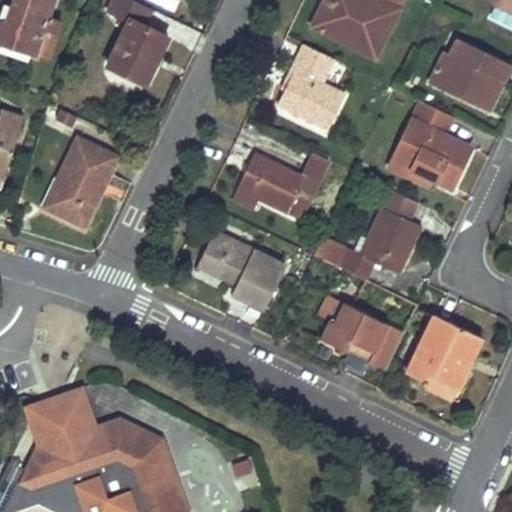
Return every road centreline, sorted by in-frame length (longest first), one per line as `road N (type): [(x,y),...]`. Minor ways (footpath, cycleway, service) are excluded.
road 1 (residential): [(97,289),(478,476)]
road 2 (residential): [(97,289),(240,0)]
road 3 (residential): [(511,299),(456,268),(511,151)]
